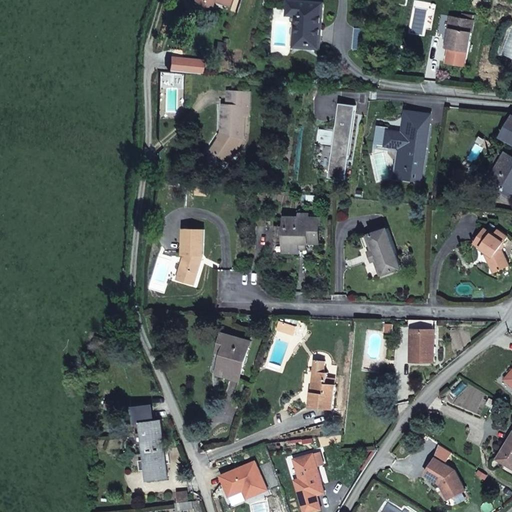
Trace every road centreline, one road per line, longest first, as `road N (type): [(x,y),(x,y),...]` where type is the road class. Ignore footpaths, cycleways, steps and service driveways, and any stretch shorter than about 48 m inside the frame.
road 1 (unclassified): [(198,460),(140,315),(134,280),(153,108),(151,51),(161,21)]
road 2 (unclassified): [(231,303),(511,310)]
road 3 (unclassified): [(349,511),(425,398),(511,318)]
road 4 (unclassified): [(511,96),(390,85)]
